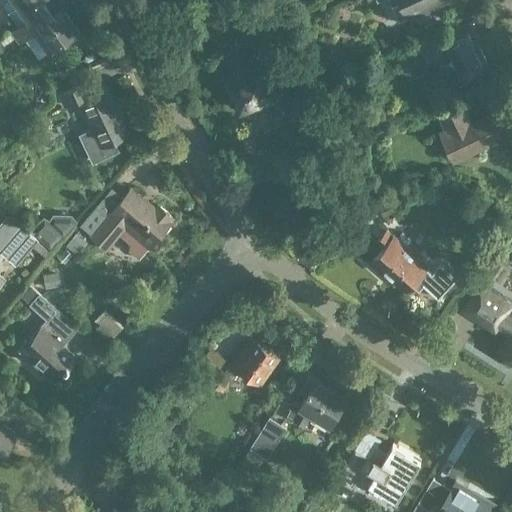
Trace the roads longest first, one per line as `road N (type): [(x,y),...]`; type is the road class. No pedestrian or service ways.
road 1 (residential): [(45,511),(245,239)]
road 2 (residential): [(511,423),(292,284),(245,239)]
road 3 (residential): [(245,239),(190,153),(124,0)]
